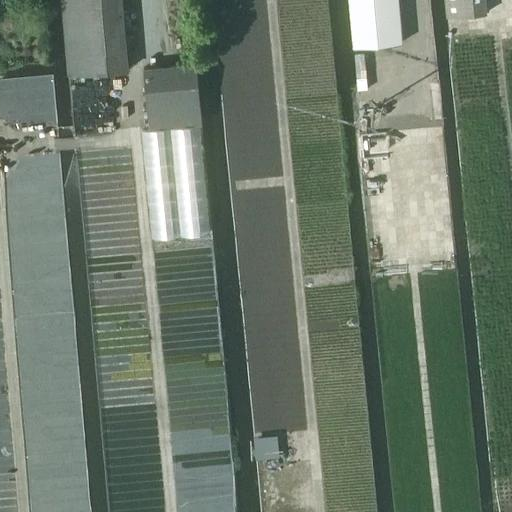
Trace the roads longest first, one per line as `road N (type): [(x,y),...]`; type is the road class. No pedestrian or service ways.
road 1 (track): [(322,511),(273,0)]
road 2 (track): [(169,511),(135,138)]
road 3 (track): [(23,511),(0,210)]
road 4 (track): [(0,150),(135,138)]
